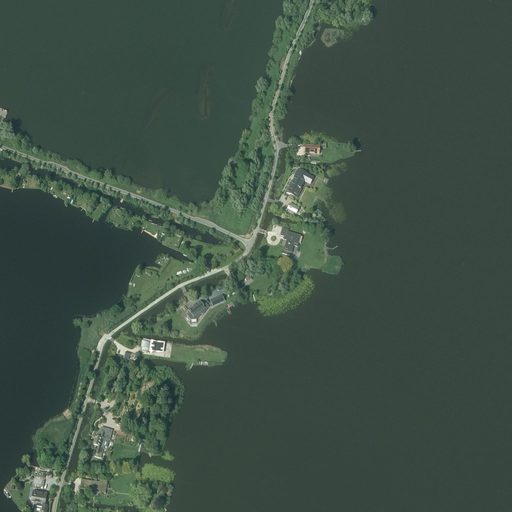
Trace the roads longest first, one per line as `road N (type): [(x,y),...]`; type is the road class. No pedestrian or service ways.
road 1 (unclassified): [(54,511),(107,336),(180,285),(236,262),(250,244)]
road 2 (unclassified): [(250,244),(0,146)]
road 3 (unclassified): [(250,244),(273,170),(271,111),(312,0)]
